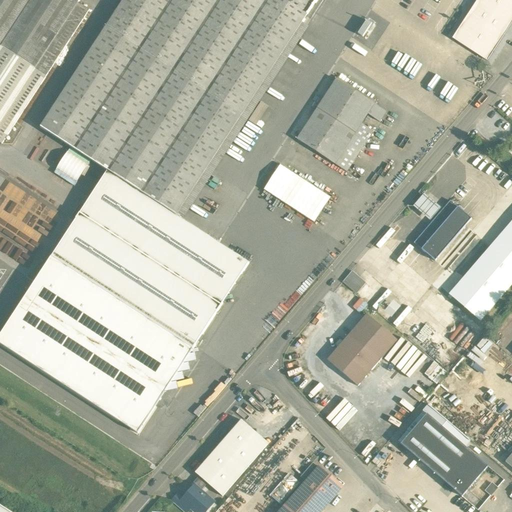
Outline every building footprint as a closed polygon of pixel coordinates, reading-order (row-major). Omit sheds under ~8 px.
[(0,0),(0,48),(45,77),(89,10),(78,3),(80,0),(0,0)] [(124,0),(41,128),(107,171),(176,216),(176,215),(180,218),(257,101),(252,98),(307,15),(315,3),(315,4),(317,0),(124,0)] [(511,0),(477,0),(452,39),(487,61),(511,22),(511,0)] [(0,143),(1,144),(45,77),(0,48),(0,143)] [(374,104),(336,80),(297,140),(335,164),(374,104)] [(249,263),(181,219),(180,218),(176,215),(176,216),(107,171),(51,256),(193,348),(222,304),(221,295),(229,294),(227,286),(235,284),(233,276),(242,274),(249,263)] [(450,201),(414,244),(435,262),(471,219),(450,201)] [(511,223),(450,297),(479,321),(511,281),(511,223)] [(0,345),(137,435),(193,348),(51,256),(0,334),(0,345)] [(365,283),(352,272),(343,282),(357,294),(365,283)] [(366,314),(327,360),(357,387),(397,341),(366,314)] [(488,467),(427,415),(401,445),(462,497),(488,467)] [(241,421),(195,473),(207,484),(222,497),(268,444),(241,421)] [(380,462),(375,458),(371,462),(377,467),(380,462)] [(312,463),(300,477),(306,482),(312,474),(318,468),(312,463)] [(342,487),(319,467),(318,468),(312,474),(336,495),(342,487)] [(306,482),(279,511),(320,511),(336,495),(312,474),(306,482)] [(199,477),(193,483),(193,487),(193,488),(194,487),(200,492),(207,484),(199,477)] [(183,500),(182,501),(190,508),(194,511),(197,511),(201,507),(206,511),(213,503),(200,492),(194,487),(193,488),(183,500)] [(183,500),(177,495),(172,501),(184,511),(187,511),(190,508),(182,501),(183,500)]
